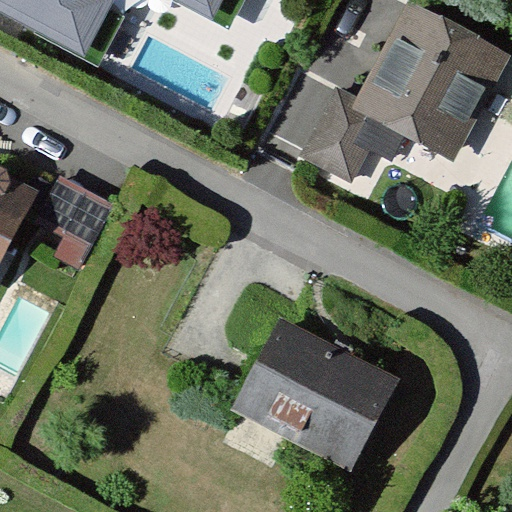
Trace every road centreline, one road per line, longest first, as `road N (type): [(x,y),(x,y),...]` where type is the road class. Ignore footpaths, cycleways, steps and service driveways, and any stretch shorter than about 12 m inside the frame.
road 1 (residential): [(511,347),(0,76)]
road 2 (residential): [(427,511),(511,347)]
